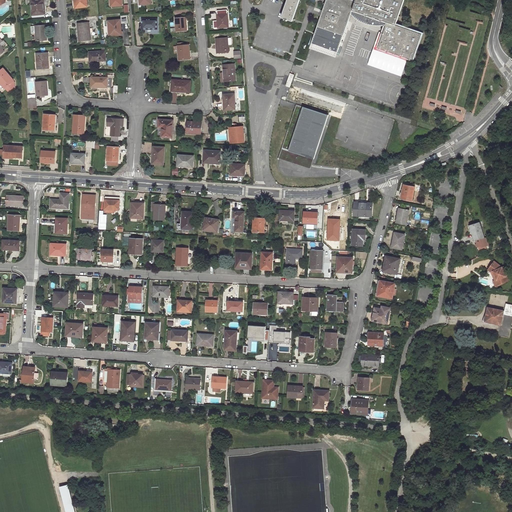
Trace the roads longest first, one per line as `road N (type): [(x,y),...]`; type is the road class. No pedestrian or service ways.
road 1 (residential): [(26,349),(333,371),(345,367),(365,286)]
road 2 (residential): [(29,268),(365,286)]
road 3 (unclassified): [(411,436),(397,396),(406,346),(435,315),(466,140)]
road 4 (residential): [(132,182),(289,194),(388,173)]
road 5 (residential): [(199,0),(201,101),(185,109),(137,106)]
road 6 (residential): [(137,106),(75,99),(60,0)]
